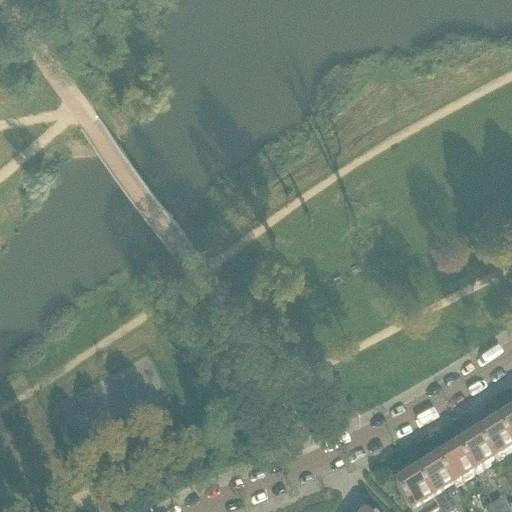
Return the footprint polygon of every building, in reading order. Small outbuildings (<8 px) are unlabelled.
[(67,420),(96,408),(88,389),(60,400),(67,420)] [(511,415),(499,424),(511,445),(511,415)] [(511,445),(499,424),(478,436),(494,463),(511,451),(511,445)] [(478,436),(458,449),(475,475),(494,463),(478,436)] [(458,449),(439,461),(455,487),(475,475),(458,449)] [(439,461),(418,474),(439,509),(440,511),(455,511),(459,510),(451,499),(459,494),(455,487),(439,461)] [(411,511),(434,511),(438,510),(439,509),(417,474),(396,487),(411,511)] [(507,511),(501,502),(493,507),(495,511),(507,511)]
